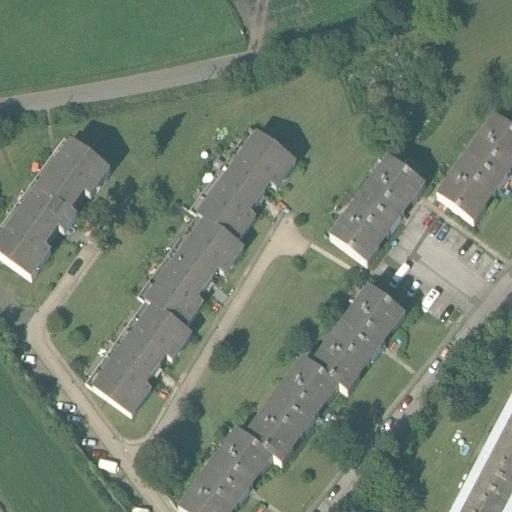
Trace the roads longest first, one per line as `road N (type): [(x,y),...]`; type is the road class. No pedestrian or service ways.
road 1 (unclassified): [(393,0),(328,30),(199,69),(0,105)]
road 2 (residential): [(511,286),(320,511)]
road 3 (residential): [(133,469),(285,230)]
road 4 (residential): [(133,469),(27,329),(92,248)]
